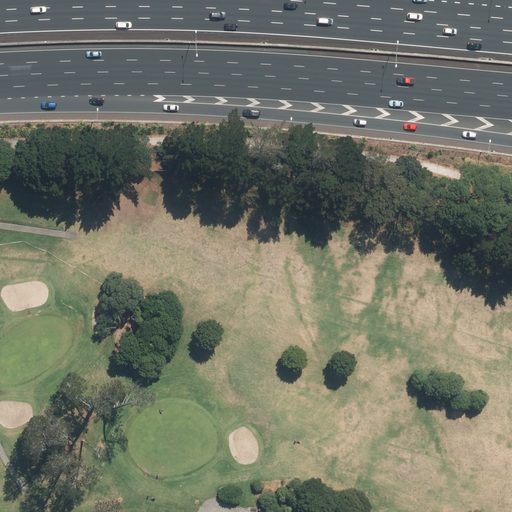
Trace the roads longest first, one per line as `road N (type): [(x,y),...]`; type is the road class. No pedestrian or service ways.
road 1 (motorway): [(511,141),(157,105),(0,80)]
road 2 (motorway): [(0,22),(276,22),(511,42)]
road 3 (motorway): [(511,82),(272,63),(0,65)]
